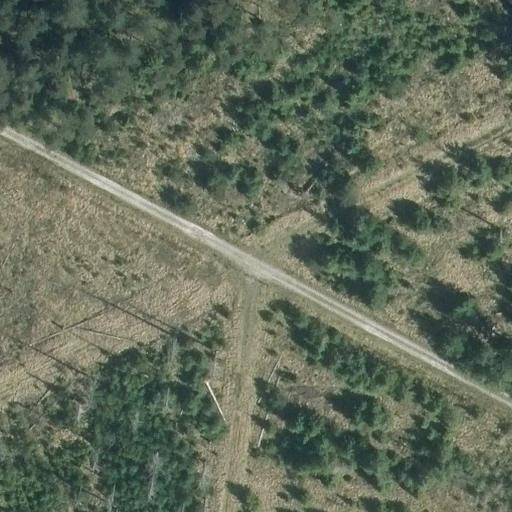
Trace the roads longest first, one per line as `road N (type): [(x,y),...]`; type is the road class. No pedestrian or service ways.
road 1 (track): [(511,400),(0,131)]
road 2 (track): [(511,122),(248,262)]
road 3 (track): [(248,262),(0,390)]
road 4 (track): [(248,262),(252,289),(224,511)]
